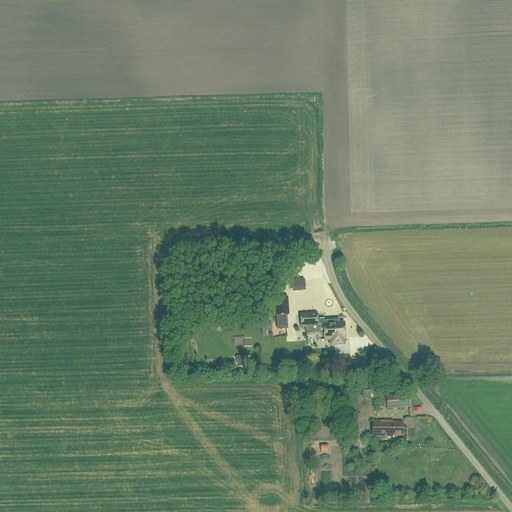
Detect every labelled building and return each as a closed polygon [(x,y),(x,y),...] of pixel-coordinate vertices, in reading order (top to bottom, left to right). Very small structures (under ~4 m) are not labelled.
[(286,299),(273,300),(274,318),(288,317),(286,299)] [(307,327),(307,334),(320,334),(323,336),(324,341),(334,341),(334,344),(336,346),(342,345),(343,344),(343,340),(345,340),(344,323),(339,324),(338,320),(325,320),(326,325),(322,325),(317,325),(317,314),(300,315),(301,328),(307,327)] [(385,394),(385,387),(363,388),(363,399),(381,398),(381,395),(385,394)] [(410,408),(409,395),(386,397),(386,398),(387,409),(410,408)] [(357,413),(344,413),(344,431),(357,431),(357,413)] [(392,422),(372,422),(372,438),(392,438),(392,437),(402,437),(402,423),(392,423),(392,422)]
